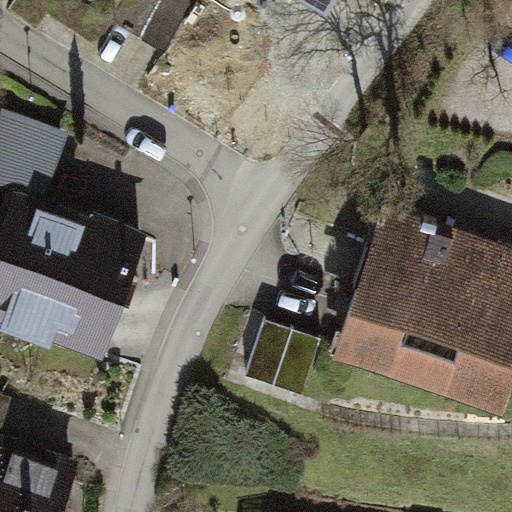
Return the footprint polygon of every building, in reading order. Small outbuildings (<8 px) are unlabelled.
[(324,17),(295,0),(202,0),(189,25),(286,81),(324,17)] [(69,134),(9,114),(0,140),(0,172),(50,190),(69,134)] [(146,236),(19,193),(0,249),(0,311),(107,348),(146,236)] [(511,392),(511,257),(394,218),(349,352),(508,405),(511,392)] [(323,343),(269,328),(253,385),(307,400),(323,343)] [(23,396),(0,388),(0,434),(9,438),(23,396)] [(0,434),(0,511),(60,511),(78,461),(9,438),(0,434)]
